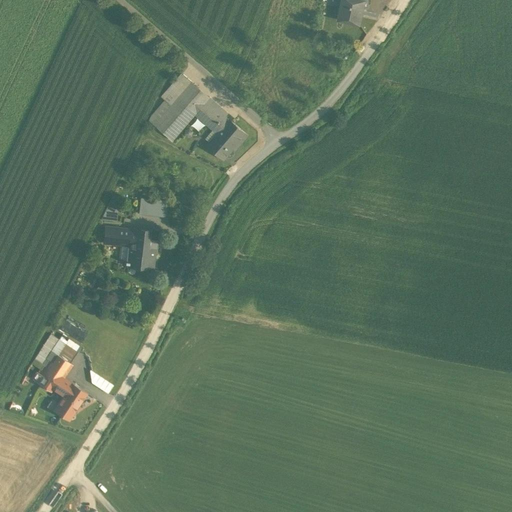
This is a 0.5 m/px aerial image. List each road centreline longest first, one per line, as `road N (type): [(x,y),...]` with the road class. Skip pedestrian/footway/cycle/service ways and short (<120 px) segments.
road 1 (unclassified): [(280,140),(227,187),(127,387),(45,511)]
road 2 (unclassified): [(280,140),(116,0)]
road 3 (unclassified): [(407,0),(355,70),(280,140)]
